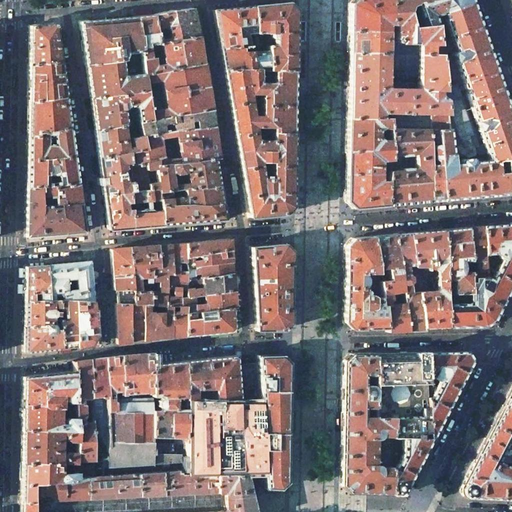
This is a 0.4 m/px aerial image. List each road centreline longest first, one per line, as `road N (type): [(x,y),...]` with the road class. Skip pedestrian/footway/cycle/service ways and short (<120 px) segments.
road 1 (residential): [(507,337),(421,506),(511,511)]
road 2 (residential): [(107,350),(245,338),(240,231)]
road 3 (residential): [(3,252),(8,14)]
road 4 (residential): [(64,9),(98,243)]
road 5 (residential): [(240,231),(200,0)]
road 6 (residential): [(511,210),(321,224)]
road 7 (residential): [(240,231),(98,243)]
road 8 (residential): [(0,484),(5,362)]
